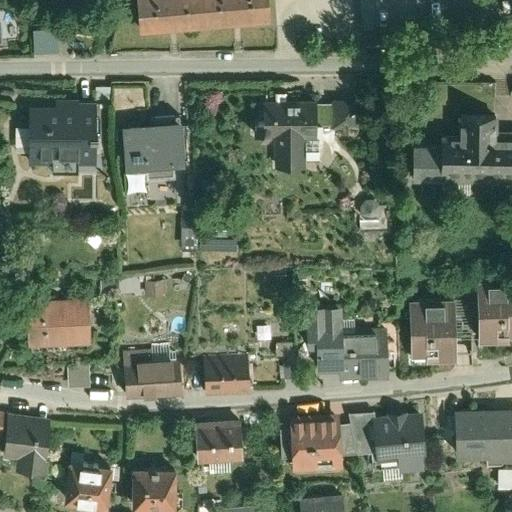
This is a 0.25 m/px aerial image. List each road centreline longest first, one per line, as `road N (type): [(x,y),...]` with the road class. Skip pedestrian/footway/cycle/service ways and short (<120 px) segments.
road 1 (residential): [(0,381),(158,397),(511,366)]
road 2 (residential): [(0,71),(511,54)]
